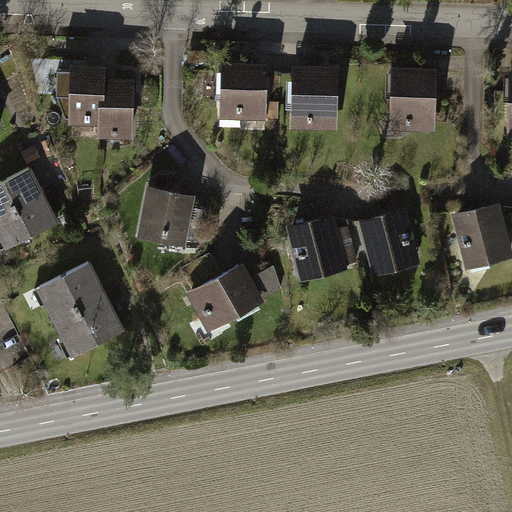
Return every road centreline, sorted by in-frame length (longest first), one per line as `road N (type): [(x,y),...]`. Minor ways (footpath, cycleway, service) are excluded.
road 1 (secondary): [(0,434),(511,332)]
road 2 (residential): [(511,25),(0,8)]
